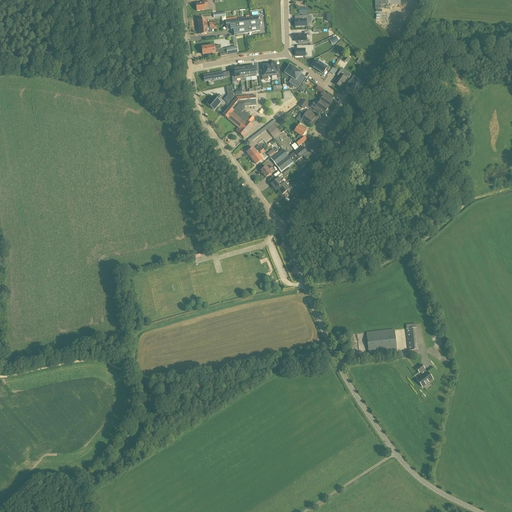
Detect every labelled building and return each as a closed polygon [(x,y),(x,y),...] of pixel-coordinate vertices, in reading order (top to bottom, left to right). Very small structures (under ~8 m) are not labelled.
[(374,0),(375,10),(384,10),(384,6),(401,6),(400,0),(374,0)] [(197,11),(205,10),(204,7),(208,6),(207,1),(202,2),(202,3),(196,4),(197,11)] [(295,27),(306,27),(306,22),(311,22),(311,16),(301,17),(301,20),(295,20),(295,27)] [(260,31),(259,27),(258,17),(225,21),(226,29),(230,29),(231,30),(233,30),(234,36),(260,31)] [(206,20),(198,21),(196,22),(197,27),(199,27),(199,28),(209,27),(209,25),(207,25),(206,20)] [(199,28),(199,29),(197,30),(198,34),(200,35),(208,34),(207,29),(210,29),(209,27),(199,28)] [(304,35),(295,36),(295,42),(298,42),(298,44),(310,44),(309,33),(304,33),(304,35)] [(215,46),(214,46),(202,47),(203,55),(215,54),(215,53),(220,53),(220,46),(215,46)] [(227,56),(238,54),(236,46),(226,48),(227,56)] [(309,53),(314,50),(314,46),(302,46),(302,50),(297,50),(296,50),(296,57),(304,57),(304,58),(309,58),(309,53)] [(347,64),(351,58),(346,55),(342,61),(347,64)] [(317,62),(313,68),(323,74),(326,70),(328,71),(330,68),(328,66),(327,68),(317,62)] [(263,66),(264,73),(261,73),(262,80),(268,80),(267,77),(271,77),(270,65),(263,66)] [(281,78),(280,71),(277,71),(276,65),(270,65),(271,77),(277,76),(278,78),(281,78)] [(297,90),(303,81),(298,78),(301,73),(290,65),(284,74),(293,80),(290,85),(297,90)] [(343,70),(343,69),(340,67),(339,69),(335,75),(338,77),(334,83),(340,88),(346,79),(346,78),(347,78),(348,79),(351,75),(343,70)] [(216,70),(201,72),(202,79),(210,77),(211,78),(221,77),(220,71),(216,72),(216,70)] [(356,96),(362,88),(358,85),(360,82),(355,79),(350,87),(352,89),(350,92),(356,96)] [(228,96),(225,100),(229,103),(234,98),(233,93),(227,94),(228,96)] [(320,102),(329,108),(332,102),(330,101),(332,98),(323,93),(320,98),(322,99),(320,102)] [(220,103),(217,101),(221,97),(218,95),(215,99),(213,97),(206,104),(212,109),(213,110),(214,110),(214,111),(220,103)] [(247,113),(245,112),(246,112),(244,110),(245,110),(244,107),(256,106),(255,96),(236,97),(228,107),(229,108),(223,115),(227,119),(238,128),(235,131),(243,138),(253,126),(250,124),(254,119),(251,116),(251,117),(249,115),(250,115),(247,113)] [(325,113),(329,108),(320,102),(318,105),(314,102),(311,107),(321,114),(323,112),(325,113)] [(311,125),(315,118),(313,117),(315,114),(308,110),(302,119),(311,125)] [(301,126),(299,125),(294,132),(299,135),(295,142),(299,147),(307,140),(304,137),(303,136),(307,131),(305,130),(306,128),(301,125),(301,126)] [(315,155),(317,151),(316,151),(320,145),(313,141),(307,150),(315,155)] [(295,152),(300,159),(308,153),(303,146),(295,152)] [(257,149),(255,150),(253,148),(247,153),(251,159),(263,150),(262,148),(259,150),(257,149)] [(270,158),(276,154),(273,149),(267,154),(270,158)] [(263,150),(251,159),(256,165),(263,160),(259,155),(261,153),(262,154),(265,152),(263,150)] [(300,159),(295,152),(288,157),(283,150),(271,159),(282,173),(288,168),(287,167),(293,163),(293,164),(300,159)] [(301,169),(307,165),(302,158),(295,162),(301,169)] [(273,169),(270,167),(268,169),(266,167),(260,171),(266,178),(272,174),(270,171),(273,169)] [(288,168),(282,173),(284,176),(291,172),(288,168)] [(283,185),(283,184),(279,179),(271,185),(276,191),(277,190),(277,189),(283,185)] [(277,189),(277,190),(282,196),(287,192),(289,194),(295,190),(291,185),(288,187),(285,183),(283,184),(283,185),(277,189)] [(409,351),(418,350),(416,328),(416,324),(406,325),(409,351)] [(368,354),(397,351),(395,329),(366,333),(368,354)] [(420,373),(425,369),(422,365),(416,369),(420,373)] [(423,387),(433,379),(427,372),(417,380),(423,387)]
